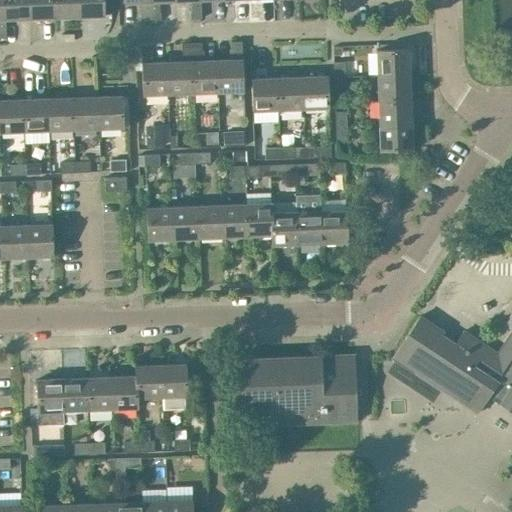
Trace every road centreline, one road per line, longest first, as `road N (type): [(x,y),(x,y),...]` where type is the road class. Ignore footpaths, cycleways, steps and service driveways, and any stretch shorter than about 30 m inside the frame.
road 1 (residential): [(0,52),(105,47),(115,34),(328,27),(338,36),(446,33)]
road 2 (residential): [(504,121),(376,309),(208,315)]
road 3 (residential): [(208,315),(0,323)]
road 4 (residential): [(217,511),(208,315)]
